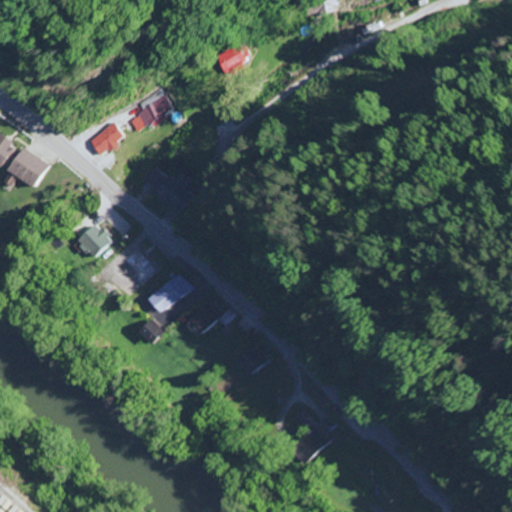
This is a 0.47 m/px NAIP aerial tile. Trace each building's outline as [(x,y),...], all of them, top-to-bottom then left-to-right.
[(124,121),(133,134),(167,110),(158,97),(124,121)] [(84,143),(97,158),(120,138),(106,123),(84,143)] [(0,168),(32,187),(44,166),(12,147),(14,144),(0,136),(0,168)] [(140,183),(178,213),(191,196),(183,190),(189,182),(180,175),(173,183),(153,167),(140,183)] [(111,245),(96,224),(75,239),(90,260),(111,245)] [(144,302),(158,316),(185,288),(171,274),(144,302)] [(213,314),(204,303),(181,322),(192,335),(210,320),(216,328),(227,318),(220,309),(213,314)] [(161,332),(147,319),(134,334),(148,346),(161,332)] [(242,375),(260,359),(247,345),(229,362),(242,375)] [(302,466),(327,439),(312,424),(286,452),(302,466)]
